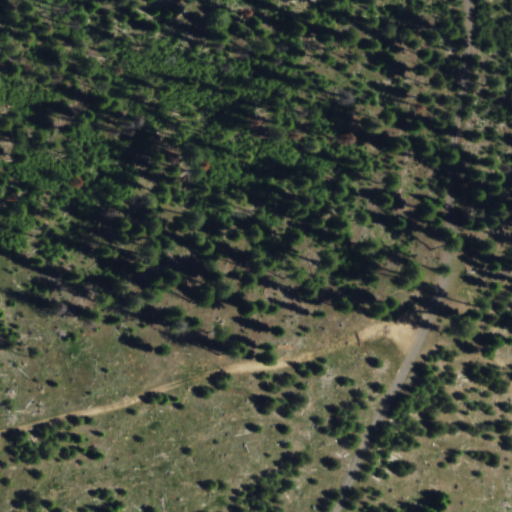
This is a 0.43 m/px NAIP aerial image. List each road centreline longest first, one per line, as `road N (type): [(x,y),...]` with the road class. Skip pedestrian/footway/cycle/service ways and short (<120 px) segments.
road 1 (track): [(331,511),(437,278),(451,100),(463,50),(461,0)]
road 2 (track): [(413,332),(224,365),(94,412),(0,433)]
